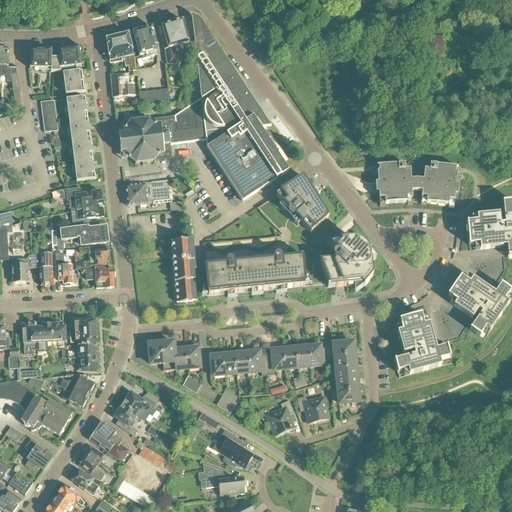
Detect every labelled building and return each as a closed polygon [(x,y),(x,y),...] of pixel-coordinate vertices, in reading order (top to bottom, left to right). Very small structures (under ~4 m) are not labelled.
[(196,62),(188,67),(192,72),(197,69),(201,101),(200,101),(174,118),(149,121),(149,120),(148,120),(148,121),(141,122),(141,119),(137,119),(137,122),(131,123),(130,122),(129,122),(130,123),(126,129),(125,129),(125,130),(117,131),(121,160),(128,159),(128,160),(129,160),(135,165),(135,166),(136,165),(142,164),(142,167),(146,167),(146,164),(153,163),(154,164),(155,164),(154,163),(165,161),(172,160),(170,146),(196,143),(205,142),(206,149),(242,203),(288,173),(260,130),(271,129),(259,112),(202,25),(200,22),(198,20),(195,18),(193,18),(191,17),(189,17),(191,21),(196,62)] [(168,50),(165,51),(167,66),(176,65),(174,49),(189,45),(183,22),(181,23),(180,21),(172,23),(173,25),(161,28),(168,50)] [(133,34),(139,58),(141,57),(142,63),(150,60),(149,59),(157,56),(157,47),(152,29),(141,32),(140,31),(139,31),(137,31),(136,32),(135,33),(133,34)] [(128,68),(129,74),(136,73),(134,58),(133,57),(129,35),(106,41),(106,42),(109,63),(121,60),(121,63),(124,62),(125,68),(128,68)] [(8,50),(0,49),(0,71),(2,71),(3,70),(8,70),(8,66),(9,65),(9,62),(8,61),(8,55),(8,50)] [(50,74),(60,74),(60,70),(81,68),(79,52),(76,49),(57,52),(58,60),(51,60),(51,52),(30,51),(30,70),(50,71),(50,74)] [(11,83),(13,93),(20,93),(19,86),(16,74),(16,68),(10,68),(9,79),(11,83)] [(63,75),(65,96),(84,94),(84,93),(85,93),(85,88),(83,88),(81,73),(63,75)] [(136,73),(129,74),(129,76),(111,77),(110,77),(113,100),(135,98),(134,86),(133,84),(129,84),(128,80),(130,78),(137,77),(136,73)] [(161,91),(153,92),(155,106),(162,106),(161,91)] [(168,91),(161,91),(162,106),(169,105),(168,91)] [(153,92),(146,93),(148,107),(155,106),(153,92)] [(148,107),(146,93),(139,94),(140,108),(148,107)] [(66,101),(69,122),(87,120),(85,105),(87,105),(86,100),(85,100),(85,99),(66,101)] [(40,104),(44,134),(58,132),(54,102),(40,104)] [(69,122),(71,142),(90,140),(91,139),(90,134),(89,134),(87,120),(69,122)] [(71,142),(74,162),(92,160),(90,145),(92,145),(91,140),(90,140),(71,142)] [(92,160),(74,162),(76,183),(95,181),(95,180),(96,180),(95,175),(94,175),(92,160)] [(378,194),(379,206),(416,203),(453,207),(455,196),(457,196),(459,186),(456,186),(458,169),(430,166),(429,167),(430,167),(430,171),(417,170),(405,171),(404,166),(405,166),(405,165),(376,167),(378,184),(375,184),(376,194),(378,194)] [(257,210),(283,238),(294,236),(295,247),(301,247),(300,244),(328,216),(304,179),(256,210),(256,211),(257,210)] [(125,188),(127,201),(126,203),(126,205),(127,206),(127,208),(147,206),(147,204),(169,202),(167,183),(145,185),(145,186),(125,188)] [(71,212),(71,213),(86,211),(86,207),(95,206),(94,204),(102,203),(100,193),(90,195),(89,194),(86,194),(85,195),(81,196),(80,189),(65,191),(66,197),(66,203),(68,202),(69,210),(71,212)] [(86,211),(71,213),(72,226),(89,224),(89,221),(104,219),(102,210),(103,209),(103,203),(102,203),(94,204),(95,206),(86,207),(86,211)] [(507,258),(507,259),(511,258),(511,203),(502,205),(502,206),(503,215),(466,219),(469,252),(501,249),(502,254),(507,254),(507,258)] [(0,216),(0,231),(7,229),(12,227),(11,213),(0,216)] [(345,243),(328,216),(300,244),(301,247),(305,288),(337,284),(345,285),(346,288),(360,287),(363,289),(373,277),(372,276),(370,253),(356,241),(355,242),(345,243)] [(60,232),(57,233),(57,241),(61,241),(62,242),(77,240),(76,235),(79,235),(81,247),(107,244),(105,229),(88,232),(87,228),(69,231),(60,232)] [(7,229),(0,231),(0,262),(8,262),(7,229)] [(294,236),(283,238),(204,245),(203,245),(205,265),(208,297),(227,295),(227,292),(236,292),(236,294),(276,290),(276,288),(286,287),(286,289),(305,288),(301,247),(295,247),(294,236)] [(172,240),(173,244),(170,244),(176,305),(196,303),(194,273),(195,272),(193,242),(176,243),(175,242),(173,243),(173,240),(172,240)] [(75,271),(81,270),(90,269),(90,268),(106,266),(106,259),(107,259),(107,257),(108,257),(108,252),(107,252),(107,250),(88,253),(89,264),(75,265),(75,271)] [(72,277),(71,267),(69,267),(64,267),(63,255),(55,256),(56,272),(58,272),(59,283),(63,283),(63,287),(72,286),(76,286),(76,277),(72,277)] [(39,270),(40,288),(53,287),(52,269),(51,269),(51,256),(44,256),(45,270),(39,270)] [(15,285),(17,286),(24,285),(26,285),(28,284),(27,261),(11,262),(12,285),(15,285)] [(81,270),(81,275),(86,275),(86,282),(95,282),(95,285),(96,285),(96,290),(105,290),(114,290),(113,280),(114,280),(114,271),(104,272),(104,269),(81,270)] [(469,332),(484,342),(511,299),(511,294),(500,286),(500,287),(497,291),(493,288),(490,292),(463,274),(444,301),(476,323),(470,331),(469,332)] [(404,360),(395,363),(394,362),(394,363),(398,379),(451,365),(449,357),(447,348),(446,348),(441,350),(440,345),(435,346),(426,315),(394,324),(403,355),(404,360)] [(81,343),(81,347),(96,347),(96,343),(97,343),(96,324),(94,325),(94,322),(75,323),(76,330),(75,331),(75,334),(70,334),(70,345),(74,345),(76,343),(81,343)] [(44,326),(36,327),(37,344),(39,344),(39,353),(47,353),(46,344),(52,344),(51,324),(44,325),(44,326)] [(58,324),(51,324),(52,344),(58,343),(58,352),(62,352),(63,355),(68,355),(68,348),(66,348),(66,350),(64,350),(64,343),(65,343),(65,325),(58,326),(58,324)] [(37,344),(36,327),(34,327),(34,325),(28,325),(29,327),(22,328),(23,345),(24,356),(31,356),(31,352),(37,352),(37,344)] [(0,352),(8,352),(8,341),(5,341),(4,329),(0,328),(0,352)] [(163,365),(162,365),(163,373),(175,372),(173,352),(174,352),(173,344),(171,344),(169,343),(165,343),(165,345),(161,345),(163,365)] [(334,358),(354,356),(354,352),(355,352),(355,348),(353,347),(353,344),(351,344),(349,343),(345,343),(345,345),(333,346),(333,349),(334,358)] [(150,367),(162,365),(163,365),(161,345),(156,346),(156,344),(152,344),(144,355),(150,359),(150,367)] [(68,354),(68,361),(96,360),(96,353),(98,353),(98,347),(96,347),(81,347),(80,347),(80,346),(79,346),(79,347),(78,348),(79,355),(72,356),(72,354),(68,354)] [(322,364),(328,364),(326,349),(320,350),(320,347),(315,348),(315,346),(311,347),(310,348),(308,349),(310,369),(322,367),(322,364)] [(298,370),(310,369),(308,349),(306,349),(304,347),(300,348),(300,349),(296,350),(298,370)] [(190,350),(185,351),(187,371),(200,370),(198,350),(195,350),(193,348),(189,349),(190,350)] [(286,371),(298,370),(296,350),(291,350),(291,348),(287,349),(286,351),(284,351),(286,371)] [(175,352),(174,352),(173,352),(175,372),(187,371),(185,351),(181,351),(181,349),(177,350),(175,352)] [(335,363),(335,370),(355,368),(355,366),(357,365),(356,361),(355,361),(354,356),(334,358),(333,349),(326,349),(328,364),(335,363)] [(9,359),(8,361),(9,371),(19,370),(18,350),(9,351),(9,359)] [(274,372),(286,371),(284,351),(282,351),(280,350),(276,350),(276,352),(265,353),(268,377),(274,376),(274,372)] [(261,378),(268,377),(265,353),(254,354),(254,352),(250,352),(249,354),(247,354),(249,375),(260,373),(261,378)] [(237,376),(249,375),(247,354),(245,355),(243,353),(239,354),(239,355),(235,356),(237,376)] [(225,377),(237,376),(235,356),(231,356),(230,354),(226,355),(225,357),(223,357),(225,377)] [(212,378),(225,377),(223,357),(221,357),(219,356),(215,356),(215,358),(211,358),(212,378)] [(96,360),(68,361),(69,368),(72,367),(72,366),(79,366),(79,373),(97,373),(97,371),(99,371),(99,365),(97,365),(96,360)] [(335,370),(336,382),(356,380),(355,368),(335,370)] [(188,377),(185,382),(199,391),(202,385),(188,377)] [(69,382),(66,387),(86,397),(88,393),(90,394),(94,386),(80,379),(76,386),(74,386),(75,385),(69,382)] [(28,385),(40,391),(45,383),(31,380),(28,385)] [(332,405),(339,404),(338,394),(358,392),(357,388),(359,388),(359,384),(357,382),(356,380),(336,382),(337,390),(330,390),(332,405)] [(199,391),(185,382),(182,388),(196,396),(199,391)] [(23,411),(24,413),(29,406),(32,398),(38,401),(40,397),(15,383),(0,385),(0,401),(2,401),(4,401),(7,402),(9,402),(11,403),(14,405),(16,406),(18,407),(20,408),(21,410),(23,411)] [(85,401),(86,397),(66,387),(63,392),(69,395),(70,394),(72,395),(68,403),(82,410),(86,402),(85,401)] [(225,392),(222,397),(234,404),(237,399),(225,392)] [(338,394),(339,404),(339,407),(351,405),(351,407),(355,407),(356,405),(359,404),(359,402),(360,400),(360,396),(358,396),(358,392),(338,394)] [(124,401),(121,406),(137,417),(141,410),(146,414),(148,411),(151,413),(152,410),(154,411),(157,407),(144,398),(141,403),(131,395),(126,402),(124,401)] [(29,406),(24,413),(25,415),(20,423),(31,429),(31,433),(36,432),(38,431),(41,427),(59,438),(72,416),(48,403),(47,406),(40,402),(42,399),(40,397),(38,401),(32,398),(29,406)] [(222,397),(219,402),(233,410),(236,405),(234,404),(222,397)] [(305,412),(309,426),(328,422),(323,400),(307,404),(305,398),(297,400),(300,413),(305,412)] [(233,410),(219,402),(216,407),(230,415),(233,410)] [(267,419),(276,439),(294,431),(288,417),(294,415),(289,403),(280,406),(283,412),(267,419)] [(137,417),(121,406),(118,410),(119,412),(115,418),(119,422),(116,426),(133,438),(137,433),(131,429),(134,425),(132,423),(137,417)] [(202,415),(198,421),(204,425),(208,419),(202,415)] [(114,435),(115,433),(104,426),(104,425),(103,425),(100,426),(95,433),(89,442),(121,464),(129,452),(120,446),(123,441),(114,435)] [(159,433),(151,428),(147,434),(155,439),(159,433)] [(21,439),(9,431),(5,437),(17,445),(21,439)] [(223,462),(234,468),(236,464),(245,470),(252,458),(238,449),(242,443),(225,432),(218,443),(224,447),(219,454),(226,458),(224,462),(224,461),(223,462)] [(37,467),(43,472),(52,459),(36,448),(38,446),(38,445),(30,440),(30,439),(29,441),(31,441),(30,443),(29,443),(25,450),(31,454),(27,461),(29,462),(26,468),(33,473),(37,467)] [(138,457),(143,460),(148,451),(144,448),(138,457)] [(91,449),(85,457),(92,461),(91,462),(97,467),(100,464),(109,470),(113,464),(103,457),(103,458),(91,449)] [(143,460),(147,463),(152,454),(148,451),(143,460)] [(147,463),(151,465),(157,456),(152,454),(147,463)] [(151,465),(156,468),(161,459),(157,456),(151,465)] [(92,461),(85,457),(79,467),(91,475),(90,476),(95,480),(100,483),(104,477),(95,470),(97,467),(91,462),(92,461)] [(156,468),(160,471),(166,462),(161,459),(156,468)] [(160,471),(165,473),(170,465),(166,462),(160,471)] [(0,483),(6,475),(13,480),(9,487),(25,498),(33,487),(17,476),(9,470),(0,463),(0,483)] [(170,465),(165,473),(169,476),(174,467),(170,465)] [(244,494),(243,488),(246,488),(245,482),(243,483),(243,481),(228,482),(227,474),(205,466),(206,481),(205,482),(206,490),(219,489),(220,497),(228,496),(229,499),(236,498),(236,495),(244,494)] [(78,489),(93,499),(97,494),(96,493),(99,489),(92,484),(93,483),(79,473),(76,477),(75,477),(74,476),(73,476),(72,477),(71,477),(71,478),(70,478),(70,479),(70,480),(70,481),(71,481),(71,482),(72,482),(72,483),(79,488),(78,489)] [(112,490),(117,493),(123,483),(124,481),(119,478),(112,490)] [(117,493),(122,495),(128,486),(123,483),(117,493)] [(7,490),(0,485),(0,491),(5,495),(0,501),(0,506),(7,511),(14,511),(22,502),(7,492),(7,490)] [(122,495),(126,498),(132,488),(128,486),(122,495)] [(64,487),(57,497),(71,507),(74,503),(82,508),(84,505),(78,498),(75,496),(76,495),(73,492),(70,491),(64,487)] [(126,498),(131,501),(136,491),(132,488),(126,498)] [(131,501),(135,503),(141,493),(136,491),(131,501)] [(135,503),(140,506),(145,496),(141,493),(135,503)] [(140,506),(144,508),(150,498),(145,496),(140,506)] [(57,497),(50,507),(56,511),(68,511),(71,507),(57,497)] [(150,498),(144,508),(148,511),(154,501),(150,498)] [(251,511),(247,503),(228,511),(251,511)]
